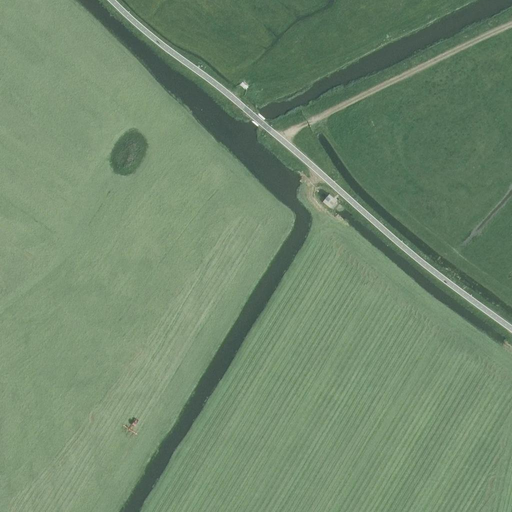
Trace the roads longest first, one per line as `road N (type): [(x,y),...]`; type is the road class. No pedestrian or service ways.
road 1 (unclassified): [(511,329),(111,0)]
road 2 (track): [(281,140),(511,25)]
